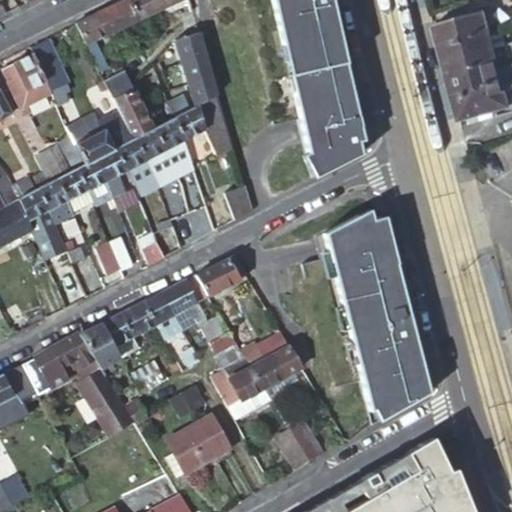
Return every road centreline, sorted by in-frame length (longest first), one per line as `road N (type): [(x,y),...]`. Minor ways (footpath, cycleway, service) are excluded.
road 1 (residential): [(0,361),(406,153)]
road 2 (tertiary): [(406,153),(468,392)]
road 3 (residential): [(267,511),(468,392)]
road 4 (tertiary): [(367,0),(406,153)]
